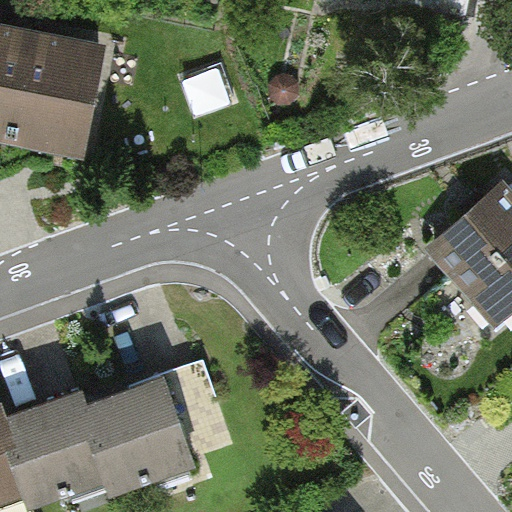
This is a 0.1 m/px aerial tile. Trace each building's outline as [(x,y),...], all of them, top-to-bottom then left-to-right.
[(462,14),(464,0),(411,0),(411,5),(462,14)] [(0,141),(20,41),(0,36),(0,141)] [(97,56),(20,41),(0,141),(0,157),(74,172),(97,56)] [(484,328),(511,305),(511,200),(501,187),(422,251),(484,328)] [(205,347),(170,360),(206,453),(241,439),(205,347)] [(160,375),(73,405),(102,497),(109,511),(196,481),(160,375)] [(71,398),(0,419),(0,426),(24,506),(26,511),(54,511),(102,497),(73,405),(71,398)] [(0,511),(3,511),(24,506),(0,426),(0,511)]
